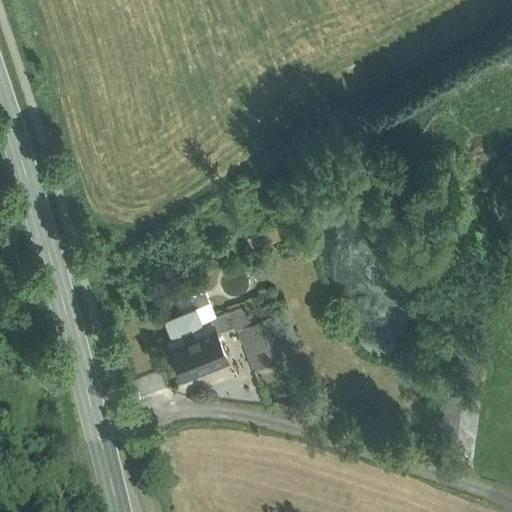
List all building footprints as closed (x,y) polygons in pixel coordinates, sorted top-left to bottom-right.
[(290,229),(260,240),(263,248),(293,238),(290,229)] [(210,317),(213,325),(216,330),(249,318),(244,305),(210,317)] [(195,306),(164,319),(173,342),(169,343),(182,376),(226,357),(216,330),(213,325),(204,329),(195,306)] [(284,310),(238,328),(254,369),(300,351),(284,310)] [(466,396),(450,394),(442,447),(470,451),(477,398),(466,396)] [(283,403),(280,414),(302,422),(306,411),(283,403)]
